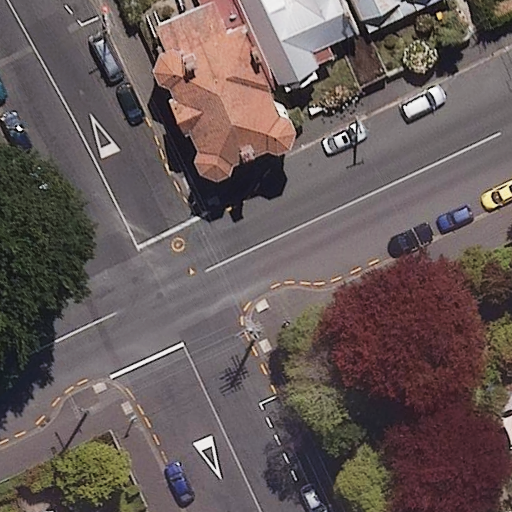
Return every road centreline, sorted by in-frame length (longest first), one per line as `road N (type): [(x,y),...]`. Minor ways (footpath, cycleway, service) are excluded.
road 1 (tertiary): [(158,292),(511,127)]
road 2 (residential): [(158,292),(19,0)]
road 3 (residential): [(263,511),(158,292)]
road 4 (tertiary): [(0,368),(158,292)]
